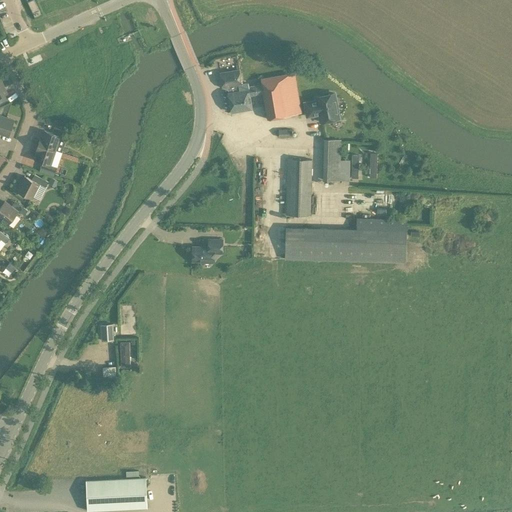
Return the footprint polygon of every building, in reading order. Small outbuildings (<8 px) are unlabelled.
[(34,0),(31,0),(28,2),(35,17),(41,14),(34,0)] [(260,78),(261,84),(248,87),(247,83),(241,84),(238,69),(220,72),(222,87),(227,86),(228,92),(231,112),(252,108),(250,95),(262,93),(267,119),(301,113),(294,72),(260,78)] [(335,92),(314,96),(315,99),(303,102),(306,118),(317,116),(319,124),(341,120),(335,92)] [(9,136),(14,120),(0,115),(0,136),(1,133),(9,136)] [(41,136),(38,144),(55,150),(60,135),(67,138),(68,132),(54,127),(52,133),(44,130),(42,137),(41,136)] [(350,160),(340,160),(341,139),(323,139),(322,180),(340,180),(349,180),(350,160)] [(57,167),(50,165),(55,150),(38,144),(35,152),(36,153),(34,159),(42,162),(40,167),(55,172),(57,167)] [(369,177),(376,178),(377,153),(370,153),(369,177)] [(285,214),(310,215),(311,159),(287,159),(285,214)] [(31,198),(39,184),(24,176),(16,190),(31,198)] [(368,208),(390,211),(392,199),(370,196),(368,208)] [(0,219),(7,225),(18,211),(4,201),(0,206),(0,219)] [(405,262),(406,229),(406,219),(356,217),(356,228),(285,226),(285,259),(405,262)] [(0,238),(5,243),(6,241),(7,242),(9,240),(8,239),(9,238),(0,231),(0,238)] [(222,253),(222,239),(208,239),(208,247),(192,246),(192,261),(214,262),(214,253),(222,253)] [(112,324),(100,325),(101,340),(113,340),(112,324)] [(129,342),(120,342),(121,367),(130,366),(129,342)] [(146,476),(86,480),(87,511),(147,508),(146,476)]
